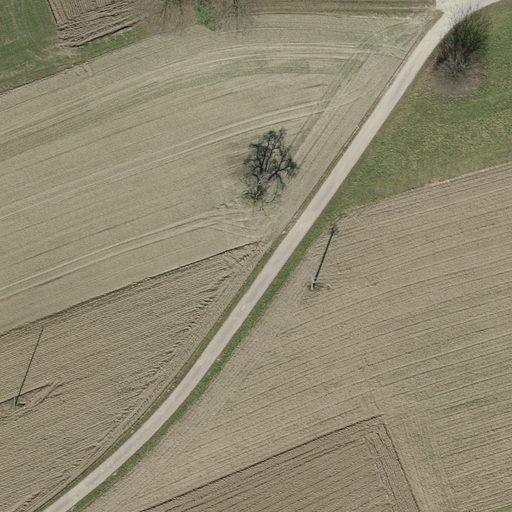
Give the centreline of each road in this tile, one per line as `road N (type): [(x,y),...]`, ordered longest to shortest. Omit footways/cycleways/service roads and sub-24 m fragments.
road 1 (track): [(455,8),(207,357),(101,472),(52,511)]
road 2 (track): [(288,0),(455,8)]
